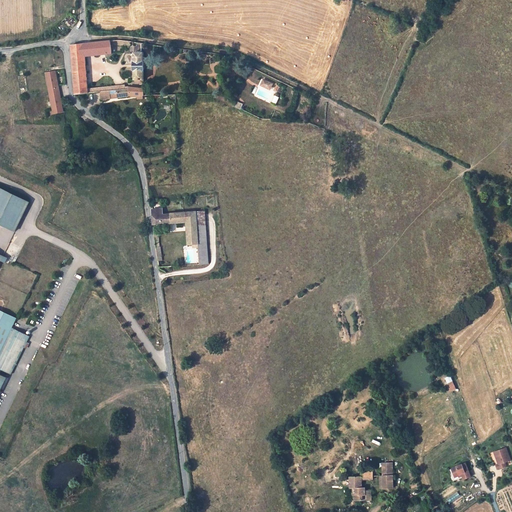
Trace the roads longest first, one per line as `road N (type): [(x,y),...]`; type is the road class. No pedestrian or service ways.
road 1 (unclassified): [(63,40),(72,96),(139,156),(190,511)]
road 2 (unclassified): [(81,35),(226,51),(317,94)]
